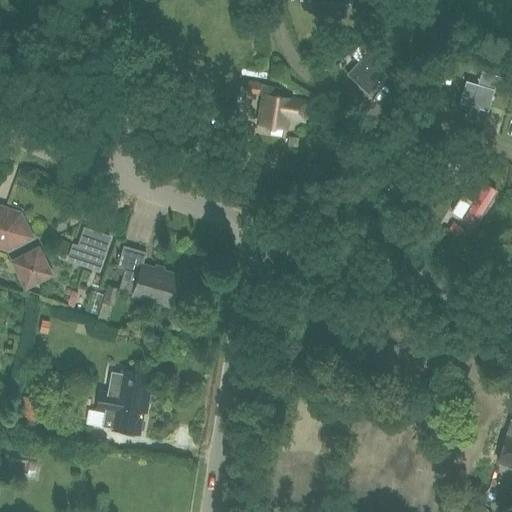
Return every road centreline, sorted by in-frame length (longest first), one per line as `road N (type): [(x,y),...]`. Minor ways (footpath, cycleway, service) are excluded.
road 1 (unclassified): [(210,511),(256,227)]
road 2 (unclassified): [(511,313),(256,227)]
road 3 (unclassified): [(92,0),(123,94),(117,178)]
road 4 (unclassified): [(256,227),(117,178)]
road 5 (unclassified): [(117,178),(0,135)]
